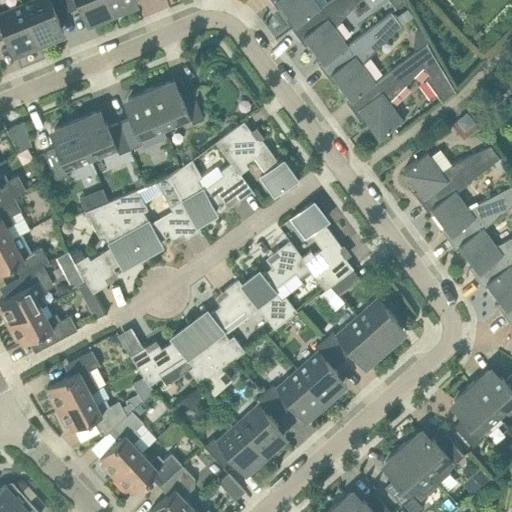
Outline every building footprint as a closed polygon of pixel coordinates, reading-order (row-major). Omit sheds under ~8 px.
[(28,0),(22,3),(39,44),(49,39),(60,33),(52,21),(59,19),(57,14),(68,10),(64,0),(28,0)] [(107,0),(64,0),(68,10),(79,6),(81,10),(87,7),(90,20),(102,17),(113,13),(107,0)] [(107,0),(113,13),(123,9),(133,3),(131,0),(107,0)] [(271,0),(277,8),(281,5),(295,24),(319,7),(319,6),(314,0),(271,0)] [(327,0),(319,6),(319,7),(295,24),(291,27),(305,45),(309,42),(323,61),(347,44),(347,43),(334,26),(358,0),(327,0)] [(7,40),(14,37),(17,51),(28,48),(39,44),(22,3),(0,11),(0,37),(5,36),(7,40)] [(391,10),(347,43),(347,44),(323,61),(319,64),(332,82),(336,79),(350,98),(351,99),(374,81),(361,63),(400,23),(391,10)] [(426,42),(374,81),(351,99),(350,98),(346,101),(360,119),(364,117),(379,136),(402,119),(389,100),(423,66),(431,76),(433,74),(443,88),(437,93),(442,100),(455,90),(445,72),(426,42)] [(170,81),(159,83),(148,87),(165,129),(191,118),(193,122),(204,117),(193,91),(182,95),(180,91),(173,94),(170,81)] [(128,98),(135,110),(128,112),(130,117),(119,121),(130,148),(141,143),(139,139),(165,129),(148,87),(138,92),(128,98)] [(97,111),(85,114),(74,118),(91,159),(117,148),(119,152),(130,148),(119,121),(108,125),(106,121),(100,124),(97,111)] [(458,119),(465,128),(474,121),(467,112),(458,119)] [(54,143),(56,147),(45,151),(56,178),(67,174),(66,170),(91,159),(74,118),(64,123),(54,128),(61,140),(54,143)] [(7,128),(18,150),(31,143),(23,119),(7,128)] [(256,137),(243,119),(215,140),(230,161),(231,160),(240,173),(241,173),(240,172),(249,166),(246,162),(254,155),(265,171),(261,175),(274,193),(296,178),(282,159),(279,161),(262,138),(256,137)] [(35,159),(31,143),(18,150),(26,164),(35,159)] [(403,169),(418,189),(414,192),(427,210),(431,207),(455,189),(455,190),(493,161),(499,157),(490,144),(440,170),(427,151),(403,169)] [(499,157),(493,161),(497,166),(502,167),(508,163),(502,155),(499,157)] [(197,179),(202,176),(192,158),(168,175),(182,199),(183,198),(196,222),(197,222),(216,211),(213,205),(222,198),(225,202),(235,195),(238,199),(252,189),(241,173),(240,173),(231,160),(230,161),(220,170),(223,174),(203,189),(197,179)] [(0,197),(2,200),(14,194),(25,188),(18,174),(8,179),(4,172),(0,174),(0,197)] [(185,237),(200,228),(197,222),(196,222),(183,198),(182,199),(168,175),(137,188),(110,199),(142,254),(161,243),(160,239),(169,234),(172,238),(182,232),(185,237)] [(431,207),(445,226),(441,229),(455,247),(459,245),(458,244),(482,226),(483,227),(511,205),(511,184),(468,207),(455,190),(455,189),(431,207)] [(82,206),(107,199),(103,186),(78,194),(82,206)] [(0,243),(12,237),(6,225),(15,221),(12,214),(21,209),(14,194),(2,200),(0,201),(0,243)] [(111,245),(90,258),(87,254),(75,262),(93,291),(108,282),(105,277),(116,271),(113,266),(120,262),(122,265),(142,254),(110,199),(84,210),(99,235),(104,233),(111,245)] [(310,231),(322,247),(313,253),(310,249),(302,255),(301,256),(310,267),(309,267),(325,288),(330,285),(353,267),(340,250),(341,244),(323,221),(327,219),(313,200),(291,216),(305,235),(310,231)] [(459,245),(473,264),(469,266),(483,285),(486,282),(486,281),(510,264),(511,262),(511,235),(496,244),(483,227),(482,226),(458,244),(459,245)] [(0,271),(19,261),(25,272),(42,263),(48,260),(41,245),(31,250),(27,243),(19,248),(12,237),(0,243),(0,271)] [(260,269),(242,283),(259,306),(258,306),(274,327),(297,310),(285,295),(281,298),(273,288),(295,271),(298,276),(309,267),(310,267),(301,256),(302,255),(289,239),(275,249),(279,253),(269,261),(272,265),(262,273),(260,269)] [(25,286),(0,299),(0,302),(2,305),(0,305),(0,309),(7,323),(41,305),(35,294),(53,284),(42,263),(25,272),(19,275),(25,286)] [(486,282),(500,301),(497,304),(510,322),(511,320),(511,266),(510,264),(486,281),(486,282)] [(338,294),(344,289),(360,277),(353,267),(330,285),(338,294)] [(217,300),(221,304),(210,312),(207,309),(189,323),(222,366),(245,349),(233,334),(229,337),(221,327),(244,310),(247,314),(258,306),(259,306),(242,283),(238,277),(224,288),(227,292),(217,300)] [(378,295),(363,309),(357,314),(386,347),(394,339),(402,331),(391,322),(397,317),(378,295)] [(22,343),(48,330),(54,341),(77,328),(69,313),(60,319),(56,312),(47,317),(41,305),(7,323),(16,340),(19,338),(22,343)] [(357,314),(336,333),(333,329),(324,337),(343,359),(352,351),(355,355),(360,350),(367,361),(377,355),(386,347),(357,314)] [(158,343),(148,349),(145,345),(130,354),(141,371),(144,375),(149,383),(161,375),(158,371),(185,354),(193,365),(188,368),(200,383),(222,366),(189,323),(171,336),(174,339),(161,347),(158,343)] [(116,332),(106,338),(110,344),(116,346),(122,342),(116,332)] [(315,345),(318,349),(297,367),(326,400),(335,392),(342,384),(331,375),(337,370),(334,367),(343,359),(324,337),(315,345)] [(74,372),(48,386),(51,391),(48,393),(57,409),(91,391),(85,380),(93,375),(90,368),(99,363),(92,349),(68,361),(74,372)] [(297,367),(276,386),(273,382),(264,390),(283,412),(292,404),(295,407),(300,403),(308,414),(317,408),(326,400),(297,367)] [(489,369),(479,375),(470,383),(500,416),(511,405),(511,372),(504,379),(502,376),(496,381),(489,369)] [(127,403),(122,406),(126,414),(132,409),(143,398),(153,389),(149,383),(144,375),(133,383),(139,392),(125,400),(127,403)] [(459,413),(462,416),(454,424),(467,439),(473,446),(482,438),(479,435),(500,416),(470,383),(462,391),(454,400),(465,408),(459,413)] [(255,398),(258,402),(237,420),(267,453),(275,445),(283,436),(272,428),(277,423),(275,420),(283,412),(264,390),(255,398)] [(71,429),(75,427),(97,415),(106,433),(113,427),(126,414),(122,406),(119,399),(109,404),(105,398),(97,402),(91,391),(57,409),(65,425),(68,424),(71,429)] [(121,436),(99,456),(103,460),(101,463),(113,476),(142,450),(133,441),(140,434),(135,428),(143,421),(132,409),(126,414),(113,427),(121,436)] [(237,420),(216,438),(213,435),(204,444),(223,465),(232,457),(235,460),(241,456),(248,467),(258,461),(267,453),(237,420)] [(420,430),(410,437),(401,444),(427,473),(435,465),(439,470),(452,459),(454,462),(464,453),(445,432),(436,440),(433,437),(427,442),(420,430)] [(390,474),(393,478),(384,485),(404,507),(413,499),(410,496),(431,477),(427,473),(401,444),(393,452),(385,461),(396,469),(390,474)] [(158,453),(150,460),(142,450),(113,476),(126,490),(128,487),(133,492),(154,472),(163,481),(182,463),(171,451),(163,458),(158,453)] [(171,490),(149,510),(151,511),(183,511),(192,505),(183,495),(190,488),(185,483),(193,475),(182,463),(163,481),(171,490)] [(218,480),(235,499),(245,489),(228,471),(218,480)] [(9,488),(5,483),(0,487),(0,509),(2,511),(27,511),(28,511),(39,511),(14,483),(9,488)] [(351,491),(341,498),(332,505),(338,511),(391,511),(375,493),(367,501),(364,498),(358,503),(351,491)]
